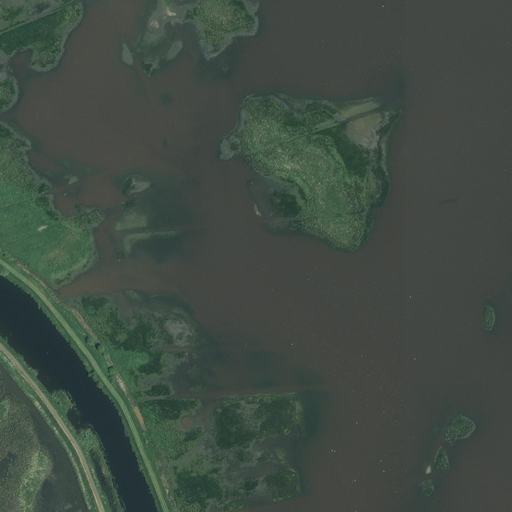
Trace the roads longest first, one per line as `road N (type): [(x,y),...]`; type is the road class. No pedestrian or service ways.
road 1 (track): [(0,261),(39,293),(123,404),(166,511)]
road 2 (track): [(0,348),(72,440),(102,511)]
